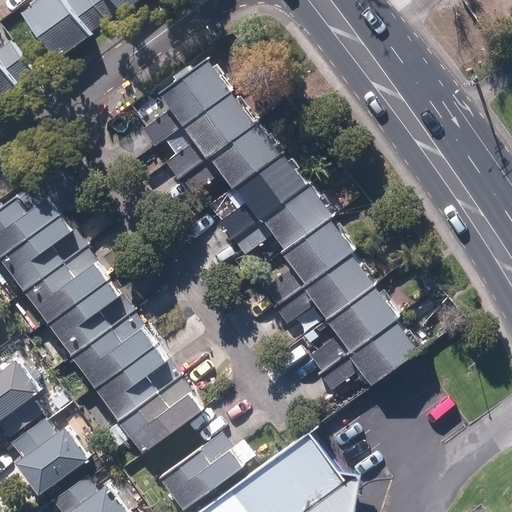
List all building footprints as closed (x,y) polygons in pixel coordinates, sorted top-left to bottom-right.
[(98,0),(73,0),(72,0),(42,0),(29,10),(64,57),(97,33),(95,30),(112,18),(98,0)] [(13,42),(1,51),(0,50),(0,101),(25,83),(10,64),(23,55),(13,42)] [(181,125),(233,86),(209,55),(158,92),(170,109),(143,129),(155,144),(181,125)] [(180,176),(257,118),(233,86),(181,125),(193,141),(166,161),(178,177),(180,176)] [(284,152),(257,118),(180,176),(193,195),(222,174),(233,189),(236,187),(284,152)] [(233,238),(308,184),(284,152),(236,187),(247,202),(219,222),(232,239),(233,238)] [(0,208),(0,258),(60,215),(37,182),(0,208)] [(334,215),(310,182),(308,184),(233,238),(245,255),(273,235),(284,250),(331,217),(334,215)] [(0,261),(22,293),(88,246),(64,213),(60,215),(0,258),(0,261)] [(351,252),(354,250),(331,217),(284,250),(282,252),(293,267),(265,287),(277,304),(351,252)] [(22,293),(47,326),(112,279),(88,246),(22,293)] [(375,283),(351,252),(277,304),(275,306),(287,323),(315,303),(327,319),(375,283)] [(70,357),(135,310),(112,279),(47,326),(70,357)] [(396,319),(400,317),(375,283),(327,319),(338,334),(311,354),(323,371),(396,319)] [(70,357),(94,390),(159,343),(135,310),(70,357)] [(420,351),(396,319),(323,371),(319,373),(331,390),(359,370),(371,386),(420,351)] [(94,390),(119,423),(183,376),(159,343),(94,390)] [(44,407),(32,391),(44,382),(21,351),(0,367),(0,419),(10,432),(44,407)] [(206,408),(183,376),(119,423),(142,455),(206,408)] [(72,421),(61,428),(53,415),(14,439),(22,452),(45,488),(95,457),(72,421)] [(323,427),(204,511),(361,511),(366,483),(323,427)] [(183,509),(257,456),(245,439),(233,447),(223,432),(160,478),(183,509)] [(125,511),(107,487),(101,491),(89,474),(53,501),(61,511),(125,511)]
